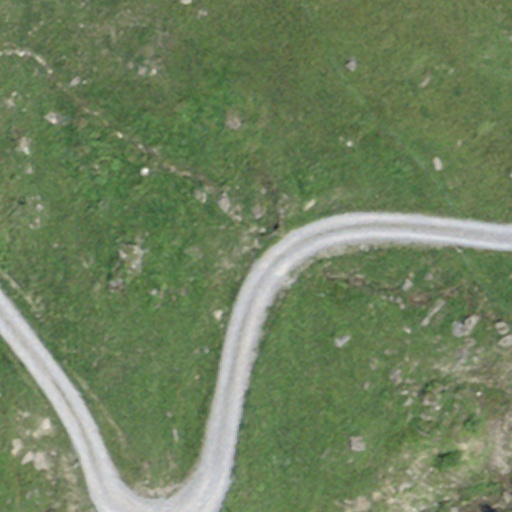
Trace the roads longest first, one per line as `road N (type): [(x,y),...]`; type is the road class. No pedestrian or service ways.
road 1 (track): [(511,236),(372,222),(291,249),(266,273),(246,315),(207,483),(179,511)]
road 2 (track): [(131,511),(98,475),(60,389),(0,310)]
